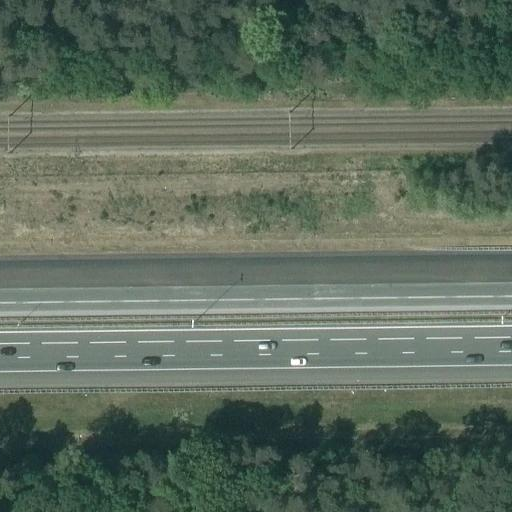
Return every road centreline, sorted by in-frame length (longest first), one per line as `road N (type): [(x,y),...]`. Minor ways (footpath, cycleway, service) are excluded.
road 1 (track): [(511,35),(451,65),(0,69)]
road 2 (motorway): [(511,290),(0,297)]
road 3 (motorway): [(0,352),(511,346)]
